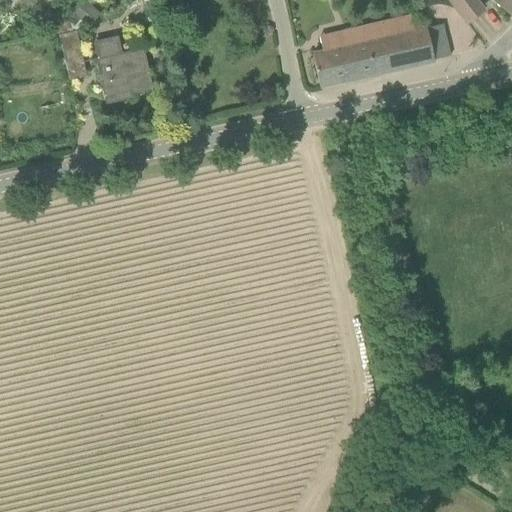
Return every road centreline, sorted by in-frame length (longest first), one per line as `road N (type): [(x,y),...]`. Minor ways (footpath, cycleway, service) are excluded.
road 1 (tertiary): [(0,188),(301,120)]
road 2 (tertiary): [(301,120),(486,79)]
road 3 (unclassified): [(301,120),(273,0)]
